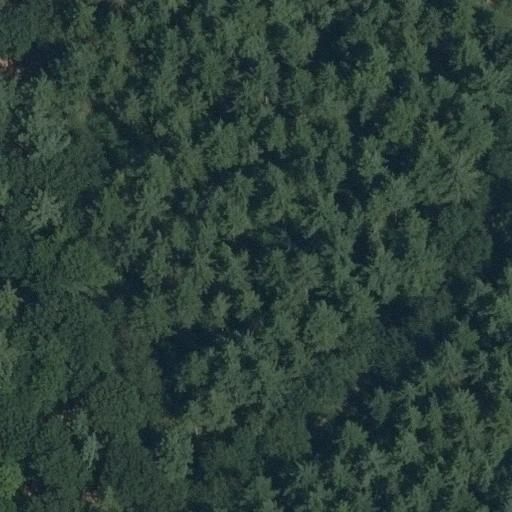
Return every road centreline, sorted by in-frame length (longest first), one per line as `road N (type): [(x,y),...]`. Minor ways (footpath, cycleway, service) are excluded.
road 1 (track): [(30,0),(147,511)]
road 2 (track): [(467,272),(421,330),(196,511)]
